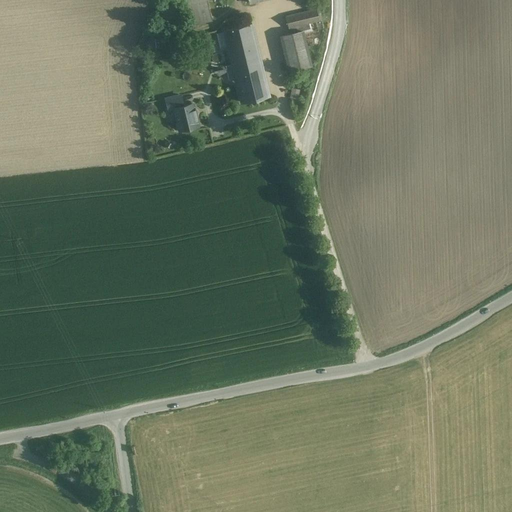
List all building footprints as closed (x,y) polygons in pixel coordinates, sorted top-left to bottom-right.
[(205,0),(199,2),(198,0),(186,0),(192,25),(210,20),(208,12),(205,0)] [(182,10),(179,5),(175,2),(170,1),(166,2),(161,4),(158,8),(157,13),(157,18),(160,23),(164,26),(169,28),(174,27),(179,25),(182,20),(183,15),(182,10)] [(317,9),(286,16),(289,28),(301,25),(320,21),(317,9)] [(251,25),(224,31),(232,65),(260,58),(251,25)] [(301,25),(289,28),(290,34),(302,31),(301,25)] [(164,29),(144,32),(146,50),(166,46),(164,29)] [(290,34),(281,36),(289,70),(311,65),(308,55),(302,31),(290,34)] [(232,65),(225,66),(229,79),(236,78),(242,102),(269,96),(260,58),(232,65)] [(193,103),(174,108),(178,121),(176,124),(177,128),(179,129),(180,130),(198,126),(193,103)]
